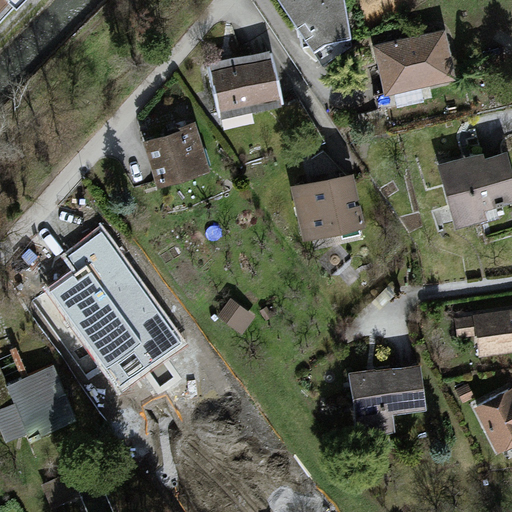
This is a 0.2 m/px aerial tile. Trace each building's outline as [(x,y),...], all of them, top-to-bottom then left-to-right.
[(14,0),(0,0),(0,16),(15,1),(14,0)] [(278,0),(310,46),(321,40),(349,34),(343,0),(278,0)] [(445,28),(373,44),(383,92),(455,75),(445,28)] [(267,49),(209,61),(220,113),(278,101),(267,49)] [(193,125),(142,141),(155,184),(206,169),(193,125)] [(481,151),(438,163),(455,225),(483,217),(480,209),(511,200),(511,176),(505,150),(482,156),(481,151)] [(349,173),(291,185),(302,237),(361,224),(349,173)] [(95,289),(59,304),(81,354),(117,339),(124,355),(161,339),(126,257),(88,273),(95,289)] [(511,309),(454,317),(456,338),(473,336),(476,356),(511,350),(511,309)] [(420,361),(347,370),(355,433),(393,428),(391,412),(426,408),(420,361)] [(75,417),(52,364),(8,383),(16,402),(0,409),(0,427),(4,438),(25,429),(28,437),(75,417)] [(467,383),(456,389),(463,403),(474,397),(467,383)] [(509,387),(472,406),(498,455),(511,447),(511,390),(511,391),(509,387)]
